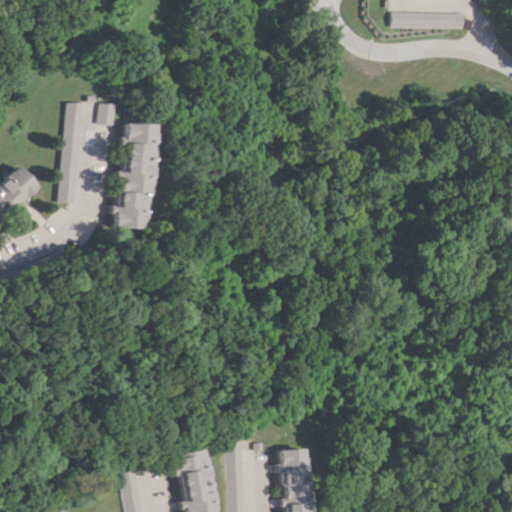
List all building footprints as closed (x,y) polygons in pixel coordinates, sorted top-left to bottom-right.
[(467,13),(390,11),(390,27),(467,29),(467,13)] [(68,102),(51,102),(49,202),(66,202),(68,102)] [(99,103),(83,103),(82,126),(98,127),(99,103)] [(0,175),(0,212),(29,187),(11,166),(0,175)] [(233,511),(232,442),(216,442),(217,511),(233,511)] [(301,511),(297,447),(270,449),(274,511),(301,511)] [(199,511),(191,449),(158,453),(161,476),(166,475),(170,501),(168,501),(169,511),(199,511)] [(109,473),(115,511),(131,511),(125,470),(109,473)]
